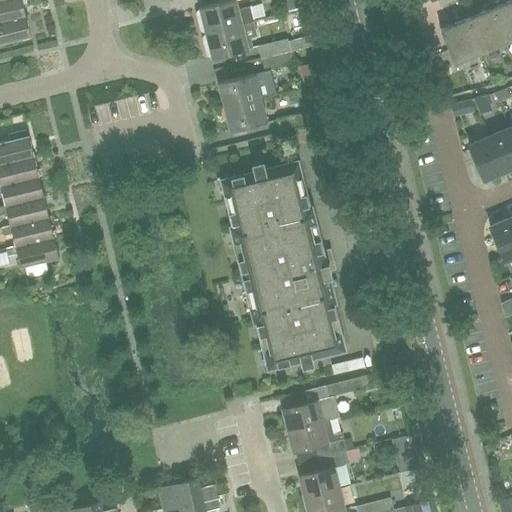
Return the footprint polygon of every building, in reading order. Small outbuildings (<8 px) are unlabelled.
[(21,0),(0,0),(0,19),(25,13),(21,0)] [(205,31),(205,32),(241,24),(253,21),(249,6),(237,9),(234,0),(228,0),(199,7),(200,10),(198,10),(196,13),(200,30),(203,31),(205,31)] [(511,41),(511,0),(492,8),(506,44),(511,41)] [(506,44),(492,8),(466,18),(481,54),(506,44)] [(25,13),(0,19),(0,42),(30,35),(25,13)] [(481,54),(466,18),(440,29),(454,64),(481,54)] [(247,49),(241,24),(205,32),(206,35),(204,35),(202,38),(206,55),(209,56),(211,56),(212,58),(247,49)] [(301,37),(288,41),(287,38),(257,46),(261,58),(291,51),(304,47),(312,45),(310,36),(301,38),(301,37)] [(291,51),(261,58),(265,71),(270,69),(291,64),(294,63),(291,51)] [(254,73),(218,82),(224,106),(260,98),(259,97),(276,93),(270,69),(265,71),(264,71),(254,73)] [(260,98),(224,106),(230,130),(265,121),(260,98)] [(317,111),(304,114),(303,113),(277,119),(280,131),(320,121),(317,111)] [(511,131),(510,126),(490,135),(505,170),(511,167),(511,131)] [(0,162),(34,154),(29,134),(27,134),(26,128),(8,132),(10,139),(0,141),(0,162)] [(490,135),(469,143),(484,179),(505,170),(490,135)] [(0,183),(39,174),(34,154),(0,162),(0,183)] [(311,356),(344,348),(332,302),(335,302),(328,277),(331,277),(329,268),(332,267),(328,251),(323,253),(311,206),(308,207),(297,160),(264,169),(263,161),(252,164),(254,171),(221,179),(227,202),(238,248),(236,249),(254,321),(256,320),(268,367),(301,359),(302,366),(313,363),(311,356)] [(5,204),(44,194),(39,174),(0,183),(0,192),(2,192),(5,204)] [(10,224),(49,214),(44,194),(5,204),(0,205),(0,213),(7,212),(10,224)] [(14,244),(53,235),(49,214),(10,224),(1,226),(3,234),(11,232),(14,244)] [(511,220),(510,216),(490,225),(505,260),(511,257),(511,220)] [(53,235),(14,244),(6,246),(8,255),(16,253),(19,265),(24,264),(26,274),(31,276),(45,273),(47,269),(45,259),(59,255),(53,235)] [(511,297),(501,302),(504,316),(511,312),(511,297)] [(347,361),(331,364),(334,374),(349,370),(364,366),(362,357),(347,361)] [(302,403),(282,408),(288,429),(330,419),(340,416),(335,396),(363,388),(363,387),(362,385),(360,376),(325,385),(328,396),(302,403)] [(330,419),(288,429),(293,450),(316,444),(319,456),(347,450),(353,448),(352,442),(350,437),(344,438),(342,431),(334,433),(330,419)] [(347,450),(319,456),(322,468),(299,474),(305,496),(339,487),(334,466),(350,462),(347,450)] [(197,477),(158,487),(163,509),(217,496),(214,484),(200,488),(197,477)] [(339,487),(305,496),(308,511),(325,511),(344,507),(339,487)] [(217,496),(163,509),(164,511),(205,511),(220,507),(217,496)] [(391,497),(355,506),(356,511),(380,511),(394,509),(391,497)] [(60,511),(117,511),(116,507),(102,511),(99,500),(60,510),(60,511)] [(422,511),(420,502),(404,506),(404,507),(394,509),(380,511),(422,511)]
